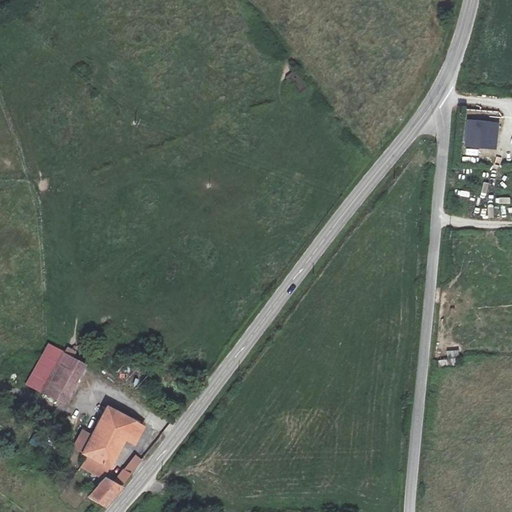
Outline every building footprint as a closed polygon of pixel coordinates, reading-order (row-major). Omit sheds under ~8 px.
[(298,93),(307,87),(295,71),(286,77),(298,93)] [(500,122),(469,118),(465,145),(498,148),(500,122)] [(488,194),(490,182),(483,181),(482,193),(488,194)] [(27,384),(42,392),(64,354),(48,345),(27,384)] [(440,366),(458,364),(457,349),(447,350),(448,359),(439,359),(440,366)] [(85,365),(64,354),(42,392),(64,404),(85,365)] [(106,507),(133,476),(114,463),(128,438),(137,444),(146,429),(109,407),(82,452),(88,455),(81,466),(104,479),(90,497),(106,507)]
